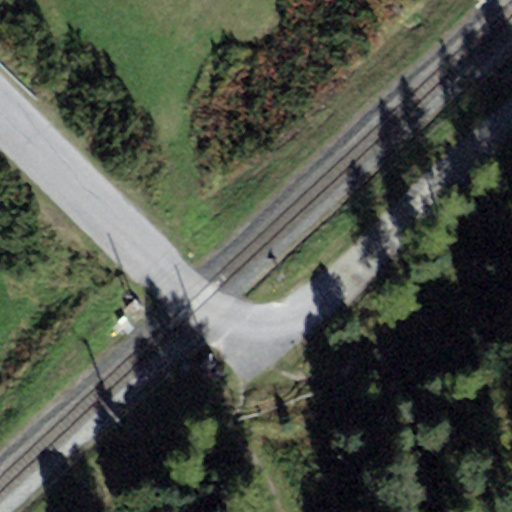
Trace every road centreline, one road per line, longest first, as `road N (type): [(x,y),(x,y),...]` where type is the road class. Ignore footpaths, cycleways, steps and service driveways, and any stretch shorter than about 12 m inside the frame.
road 1 (track): [(250,328),(276,327),(331,295),(511,125)]
road 2 (track): [(250,328),(195,304),(0,112)]
